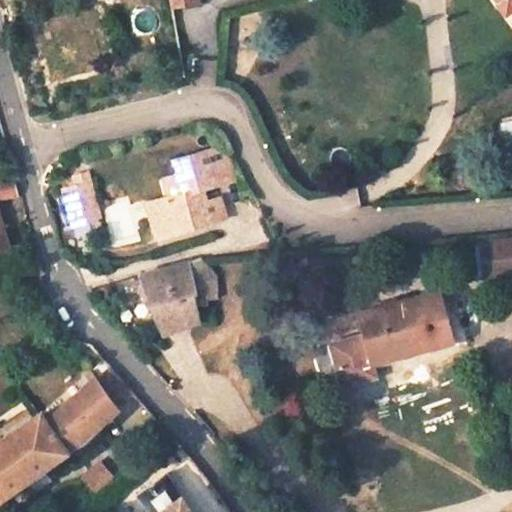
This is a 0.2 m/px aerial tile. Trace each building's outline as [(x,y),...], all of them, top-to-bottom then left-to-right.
[(172,0),(174,8),(202,3),(201,0),(172,0)] [(511,0),(498,0),(506,10),(511,5),(511,0)] [(189,192),(170,197),(146,203),(155,237),(178,231),(225,218),(220,197),(205,201),(202,189),(239,179),(235,162),(236,162),(232,146),(180,159),(189,192)] [(0,197),(16,193),(13,180),(0,183),(0,197)] [(92,183),(64,190),(73,224),(100,216),(92,183)] [(0,253),(8,251),(0,221),(0,253)] [(511,238),(482,241),(484,274),(511,271),(511,238)] [(216,299),(215,276),(209,258),(201,259),(145,275),(167,333),(200,321),(198,305),(206,306),(206,299),(216,299)] [(452,342),(439,291),(361,312),(367,335),(334,344),(346,386),(378,378),(375,363),(452,342)] [(94,375),(43,418),(66,451),(85,438),(135,394),(109,365),(95,377),(94,375)] [(37,416),(0,441),(0,497),(20,484),(44,467),(66,451),(43,418),(40,413),(37,416)] [(99,463),(82,476),(94,493),(111,478),(99,463)] [(53,480),(44,467),(20,484),(29,497),(53,480)] [(191,511),(167,474),(137,495),(148,511),(191,511)]
